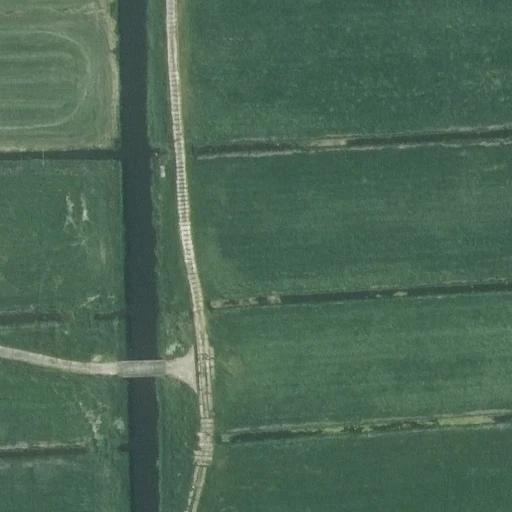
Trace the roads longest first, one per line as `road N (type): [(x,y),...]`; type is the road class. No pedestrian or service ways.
road 1 (track): [(169,0),(202,369)]
road 2 (track): [(0,352),(75,365),(202,369)]
road 3 (track): [(202,369),(204,464),(192,511)]
